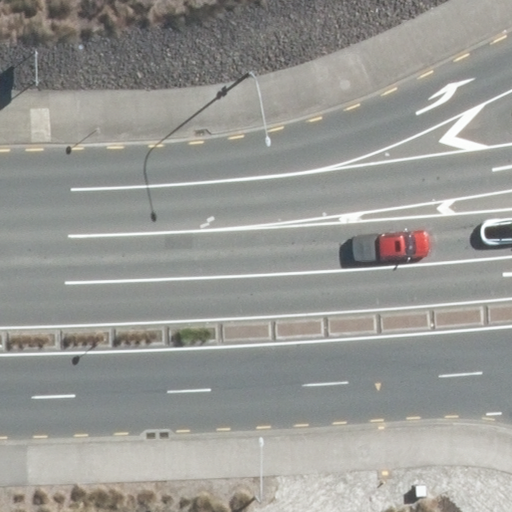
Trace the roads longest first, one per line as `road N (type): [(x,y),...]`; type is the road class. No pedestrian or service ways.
road 1 (motorway): [(0,201),(285,146),(391,114),(511,55)]
road 2 (tertiary): [(0,218),(511,156)]
road 3 (tertiary): [(483,364),(0,387)]
